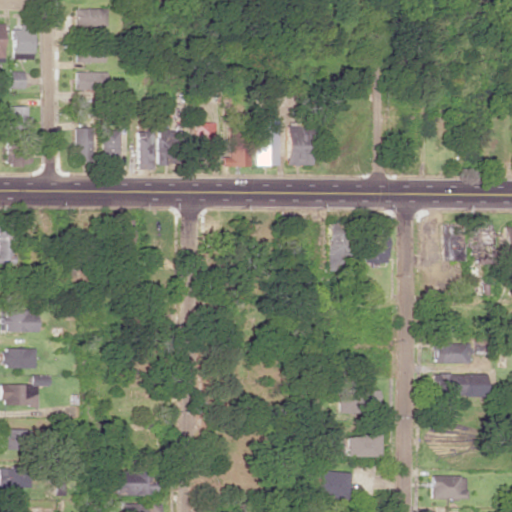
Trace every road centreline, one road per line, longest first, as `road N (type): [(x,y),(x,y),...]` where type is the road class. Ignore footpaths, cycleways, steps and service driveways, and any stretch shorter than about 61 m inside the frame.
road 1 (secondary): [(511,198),(0,193)]
road 2 (residential): [(190,194),(186,511)]
road 3 (residential): [(407,198),(403,511)]
road 4 (residential): [(373,0),(382,196)]
road 5 (residential): [(50,0),(50,193)]
